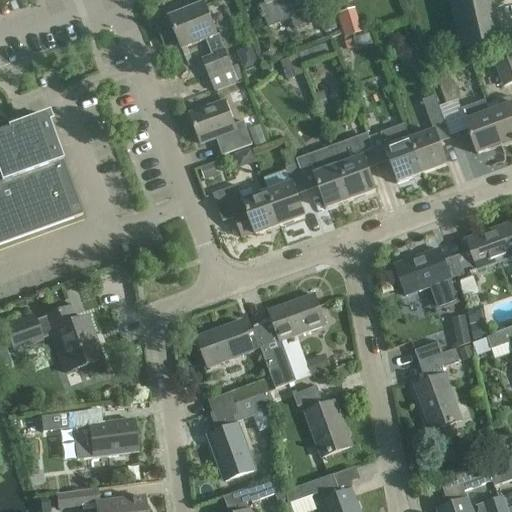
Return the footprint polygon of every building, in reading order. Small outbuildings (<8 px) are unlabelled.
[(317,21),(312,9),(308,0),(264,0),(267,6),(261,8),(269,28),(290,19),(294,30),(317,21)] [(492,0),(451,0),(463,51),(502,43),(492,0)] [(218,40),(211,23),(204,5),(169,18),(182,51),(206,41),(212,57),(202,61),(215,93),(238,84),(220,39),(218,40)] [(362,34),(354,11),(338,17),(345,39),(362,34)] [(333,18),(321,22),(326,35),(338,30),(333,18)] [(370,35),(354,40),(357,51),(373,46),(370,35)] [(272,46),(264,49),(263,57),(269,62),(276,59),(278,52),(272,46)] [(251,47),(237,53),(244,71),(258,66),(251,47)] [(511,85),(511,51),(494,58),(504,88),(511,85)] [(288,82),(306,75),(298,57),(281,63),(288,82)] [(436,79),(447,106),(459,102),(449,75),(436,79)] [(325,95),(317,98),(320,109),(328,106),(325,95)] [(437,97),(422,102),(434,134),(411,143),(423,176),(447,167),(439,144),(452,140),(437,97)] [(511,98),(499,102),(502,109),(490,114),(502,147),(511,143),(511,98)] [(234,126),(226,103),(190,116),(200,145),(216,140),(222,158),(252,147),(244,123),(234,126)] [(502,147),(490,114),(478,118),(475,111),(463,115),(477,156),(502,147)] [(0,246),(82,217),(82,216),(81,216),(55,144),(57,143),(47,117),(30,123),(31,125),(8,133),(6,133),(3,133),(1,134),(0,134),(0,246)] [(260,127),(249,131),(256,149),(267,145),(260,127)] [(398,185),(423,176),(411,143),(388,151),(382,135),(370,139),(368,136),(379,166),(390,162),(398,185)] [(368,170),(379,166),(368,136),(332,149),(351,202),(376,193),(368,170)] [(327,211),(351,202),(332,149),(296,162),(298,165),(308,193),(319,189),(327,211)] [(252,150),(234,157),(239,170),(257,163),(252,150)] [(292,185),(268,194),(280,228),(305,219),(296,197),(308,193),(298,165),(286,169),(292,185)] [(200,173),(203,182),(217,176),(213,168),(200,173)] [(256,237),(280,228),(268,194),(254,199),(251,191),(242,194),(239,187),(213,196),(223,223),(235,219),(242,239),(255,235),(256,237)] [(471,252),(451,259),(458,277),(457,277),(459,284),(473,279),(471,273),(477,271),(478,272),(504,262),(511,259),(511,225),(467,241),(471,252)] [(440,251),(394,267),(406,298),(425,291),(430,289),(439,313),(459,305),(451,281),(450,280),(457,277),(458,277),(451,259),(444,262),(440,251)] [(261,351),(275,391),(296,384),(281,344),(325,327),(314,297),(269,313),(273,325),(254,332),(261,351)] [(488,337),(485,324),(487,323),(483,308),(467,311),(470,327),(471,327),(474,341),(488,337)] [(43,340),(50,338),(63,375),(102,361),(102,360),(99,361),(90,338),(93,337),(87,319),(76,323),(70,309),(44,318),(44,319),(36,322),(33,317),(3,328),(3,329),(0,330),(0,336),(5,334),(13,355),(44,343),(43,340)] [(458,350),(472,345),(466,317),(452,320),(458,350)] [(208,370),(261,351),(254,332),(246,334),(242,323),(197,339),(208,370)] [(477,356),(491,351),(510,344),(511,348),(511,330),(473,345),(477,356)] [(438,345),(434,346),(415,353),(419,364),(442,356),(438,345)] [(470,348),(460,352),(464,363),(475,359),(470,348)] [(442,356),(419,364),(426,384),(414,388),(431,433),(461,422),(442,368),(459,362),(456,352),(443,357),(442,356)] [(325,355),(306,363),(312,378),(331,370),(325,355)] [(227,396),(208,403),(212,414),(236,405),(236,407),(248,402),(269,395),(264,381),(248,387),(231,393),(232,395),(227,396)] [(321,460),(334,455),(352,449),(336,404),(324,408),(317,388),(292,398),(296,409),(302,407),(321,460)] [(220,434),(208,438),(224,483),(243,476),(255,472),(238,427),(237,427),(237,425),(254,419),(248,402),(236,407),(236,405),(212,414),(220,434)] [(68,416),(41,419),(43,435),(73,431),(77,463),(92,461),(118,457),(137,454),(133,421),(102,426),(100,411),(80,414),(68,416)] [(511,462),(488,471),(493,483),(494,488),(511,481),(511,462)] [(488,471),(461,482),(442,488),(449,508),(437,511),(508,511),(504,498),(471,510),(465,493),(493,483),(488,471)] [(333,477),(314,484),(286,494),(287,502),(288,506),(318,496),(323,511),(358,511),(352,492),(340,496),(333,477)] [(228,511),(249,511),(250,511),(249,511),(248,511),(246,505),(251,503),(252,506),(276,497),(279,505),(287,502),(286,494),(283,478),(270,482),(271,485),(248,493),(247,491),(242,492),(223,499),(228,511)] [(95,492),(75,494),(57,497),(59,511),(82,508),(82,511),(86,511),(96,511),(144,511),(143,500),(96,506),(94,493),(95,493),(95,492)] [(42,511),(50,511),(49,500),(40,501),(42,511)]
